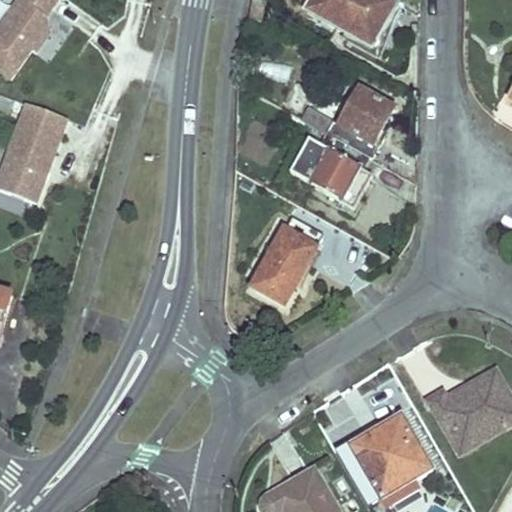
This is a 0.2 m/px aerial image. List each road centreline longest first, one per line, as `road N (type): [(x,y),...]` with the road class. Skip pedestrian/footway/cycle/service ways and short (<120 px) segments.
road 1 (secondary): [(157,304),(169,258),(194,0)]
road 2 (residential): [(227,402),(426,284)]
road 3 (residential): [(456,150),(447,0)]
road 4 (secondary): [(86,434),(157,304)]
road 5 (residential): [(426,284),(448,231),(456,150)]
road 6 (residential): [(86,434),(205,470)]
road 7 (residential): [(227,402),(210,359),(157,304)]
